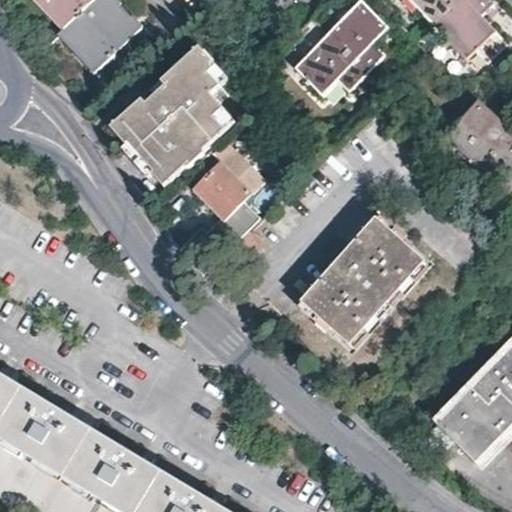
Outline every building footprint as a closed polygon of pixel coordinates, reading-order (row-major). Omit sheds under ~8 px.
[(46,0),(48,1),(48,3),(59,16),(65,10),(75,21),(65,30),(76,43),(90,60),(95,55),(105,66),(136,36),(126,25),(133,18),(120,5),(116,7),(110,0),(46,0)] [(411,0),(481,72),(510,45),(484,17),(496,4),(491,0),(411,0)] [(390,30),(363,3),(297,68),(324,96),(340,81),(350,92),(386,57),(376,45),(390,30)] [(200,83),(218,65),(202,47),(113,130),(140,159),(165,186),(236,120),(211,94),(200,83)] [(229,77),(218,65),(200,83),(211,94),(229,77)] [(511,130),(509,129),(481,102),(449,137),(480,166),(511,180),(511,130)] [(268,179),(238,149),(196,191),(227,221),(246,201),(268,179)] [(279,204),(268,193),(253,207),(265,219),(279,204)] [(254,210),(246,201),(227,221),(235,229),(254,210)] [(264,221),(254,210),(235,229),(245,239),(254,230),(264,221)] [(392,239),(376,225),(353,251),(356,254),(333,278),(330,276),(306,304),(322,319),(320,320),(352,349),(357,345),(353,342),(360,333),(364,337),(379,321),(375,317),(398,292),(401,295),(416,279),(413,276),(421,267),(424,270),(427,265),(394,236),(392,239)] [(245,239),(225,259),(233,266),(245,255),(246,255),(263,239),(254,230),(245,239)] [(225,259),(205,279),(213,287),(233,266),(225,259)] [(511,431),(511,352),(426,440),(442,455),(453,444),(478,467),(511,431)] [(0,377),(0,438),(121,511),(224,511),(187,489),(127,453),(44,403),(0,377)]
